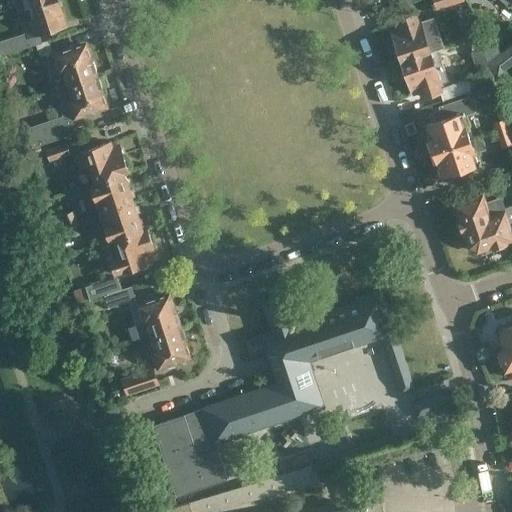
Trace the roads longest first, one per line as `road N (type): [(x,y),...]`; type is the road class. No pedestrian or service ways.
road 1 (residential): [(114,2),(202,275)]
road 2 (residential): [(411,209),(344,0)]
road 3 (residential): [(202,275),(411,209)]
road 4 (residential): [(491,511),(450,301)]
road 5 (residential): [(202,275),(226,362),(218,384),(133,409)]
